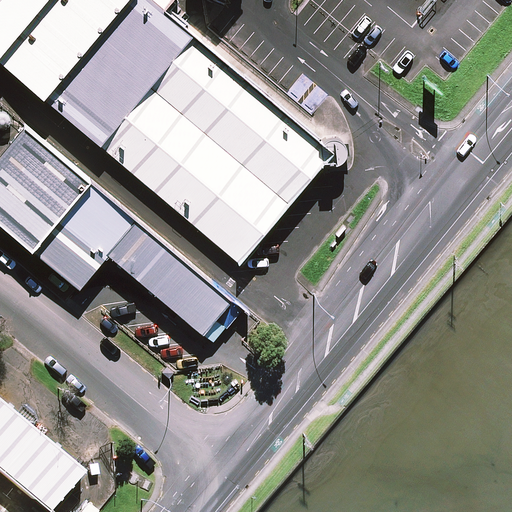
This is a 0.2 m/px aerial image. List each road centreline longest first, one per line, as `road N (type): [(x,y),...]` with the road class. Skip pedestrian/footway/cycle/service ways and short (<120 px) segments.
road 1 (secondary): [(224,474),(449,172),(511,104)]
road 2 (residential): [(0,286),(224,474)]
